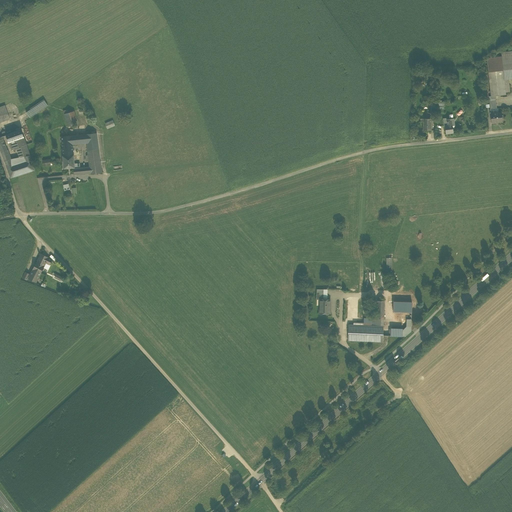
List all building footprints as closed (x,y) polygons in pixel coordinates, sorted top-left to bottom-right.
[(502,57),(502,60),(511,58),(511,51),(501,52),(502,57)] [(487,59),(488,72),(503,70),(502,60),(502,57),(487,59)] [(511,58),(502,60),(503,70),(504,80),(508,80),(511,79),(511,58)] [(504,80),(503,70),(488,72),(491,96),(491,97),(495,96),(506,95),(506,93),(504,80)] [(489,97),(490,109),(497,108),(495,96),(491,97),(491,96),(489,97)] [(44,100),(30,109),(34,115),(48,105),(44,100)] [(29,118),(34,115),(30,109),(26,112),(29,118)] [(67,124),(68,127),(78,124),(74,111),(69,113),(68,109),(63,111),(64,114),(67,124)] [(9,119),(7,113),(0,115),(0,117),(1,122),(9,119)] [(490,114),(491,123),(496,123),(496,122),(502,122),(501,113),(491,114),(490,114)] [(445,126),(446,134),(453,133),(452,127),(452,126),(452,125),(451,120),(451,119),(447,120),(447,121),(448,123),(445,123),(445,125),(445,126)] [(7,136),(9,142),(23,137),(21,130),(20,127),(16,129),(17,132),(7,135),(6,135),(6,136),(7,136)] [(87,143),(88,150),(99,149),(97,133),(61,137),(63,156),(74,155),(73,145),(87,143)] [(0,137),(0,150),(6,167),(12,165),(10,160),(2,137),(0,137)] [(23,152),(25,161),(31,159),(27,145),(27,144),(26,144),(23,137),(9,142),(12,150),(16,148),(18,153),(23,152)] [(102,173),(99,149),(88,150),(90,168),(84,168),(84,173),(90,173),(91,174),(102,173)] [(23,152),(18,153),(20,158),(10,160),(12,165),(25,161),(23,152)] [(63,156),(64,169),(73,168),(75,168),(74,164),(74,155),(63,156)] [(35,170),(31,159),(25,161),(12,165),(6,167),(11,178),(35,170)] [(41,254),(36,263),(44,267),(46,263),(50,265),(52,260),(41,254)] [(36,263),(32,273),(39,276),(43,267),(44,267),(36,263)] [(36,282),(39,276),(32,273),(29,278),(36,282)] [(320,313),(330,314),(330,300),(327,300),(323,300),(320,299),(320,300),(321,300),(321,306),(320,305),(320,313)] [(348,341),(383,342),(383,326),(371,325),(348,324),(348,341)] [(406,327),(403,330),(402,330),(402,336),(405,336),(411,331),(411,327),(406,327)] [(120,482),(110,490),(113,492),(122,484),(120,482)] [(184,501),(186,504),(196,498),(194,494),(184,501)]
